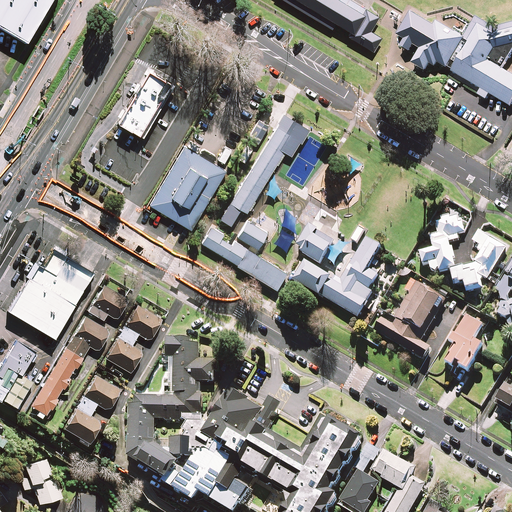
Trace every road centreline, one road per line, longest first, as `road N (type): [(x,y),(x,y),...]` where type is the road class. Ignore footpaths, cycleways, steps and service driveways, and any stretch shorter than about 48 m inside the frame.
road 1 (residential): [(511,470),(22,182)]
road 2 (residential): [(180,0),(511,198)]
road 3 (secondary): [(128,0),(22,182)]
road 4 (secondary): [(0,148),(85,0)]
